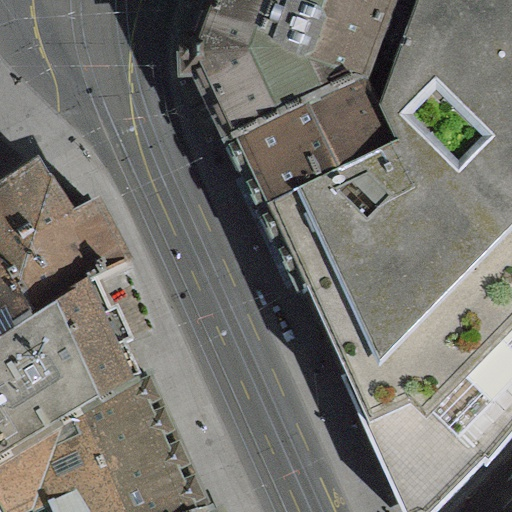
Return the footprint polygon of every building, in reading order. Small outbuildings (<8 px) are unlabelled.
[(222,167),(237,159),(367,104),(381,108),(410,20),(354,0),(207,0),(204,8),(181,75),(222,167)] [(511,0),(417,0),(410,20),(381,108),(372,135),(411,216),(308,309),(328,352),(360,425),(403,511),(423,511),(511,423),(511,0)] [(354,0),(410,20),(417,0),(354,0)] [(237,159),(308,309),(411,216),(372,135),(381,108),(367,104),(237,159)] [(0,241),(11,234),(49,300),(85,282),(121,265),(108,233),(94,200),(61,214),(36,164),(0,190),(0,241)] [(0,331),(49,300),(11,234),(0,241),(0,331)] [(108,329),(85,282),(49,300),(0,331),(0,442),(133,376),(108,329)] [(161,433),(133,376),(0,442),(0,511),(13,511),(40,504),(44,511),(189,511),(199,509),(161,433)]
